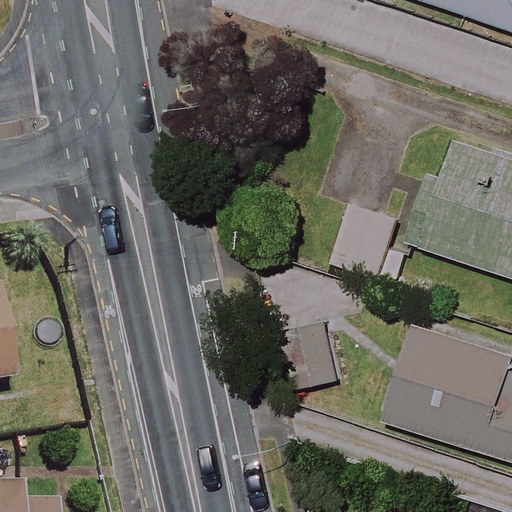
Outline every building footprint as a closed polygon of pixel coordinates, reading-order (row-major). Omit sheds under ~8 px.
[(511,0),(420,0),(511,31),(511,0)] [(511,161),(450,141),(416,245),(511,276),(511,161)] [(406,251),(395,248),(403,220),(350,205),(332,266),(396,284),(406,251)] [(331,325),(281,333),(290,391),(340,382),(331,325)] [(511,355),(418,325),(387,421),(511,460),(511,355)] [(0,385),(8,384),(0,337),(0,385)] [(19,506),(19,488),(0,488),(0,511),(56,511),(57,505),(19,506)]
